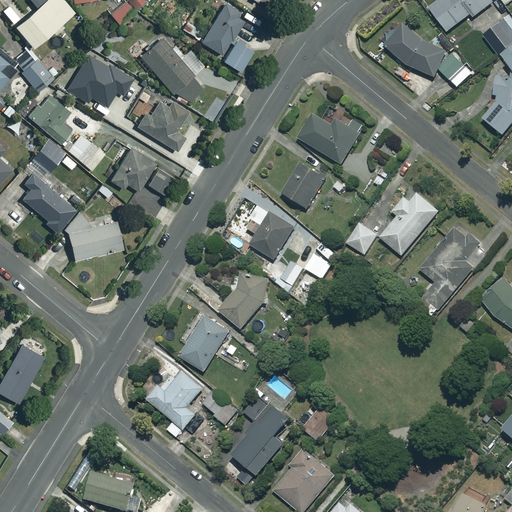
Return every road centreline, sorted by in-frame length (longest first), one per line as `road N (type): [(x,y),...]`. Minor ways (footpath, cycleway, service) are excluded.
road 1 (residential): [(111,351),(310,36)]
road 2 (residential): [(310,36),(511,207)]
road 3 (residential): [(84,393),(227,511)]
road 4 (residential): [(0,258),(111,351)]
road 5 (residential): [(11,511),(84,393)]
